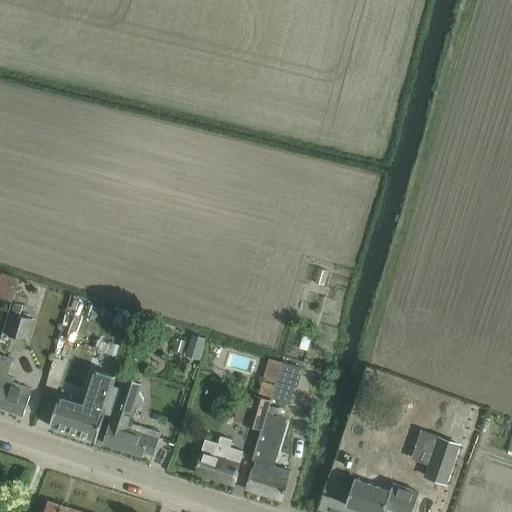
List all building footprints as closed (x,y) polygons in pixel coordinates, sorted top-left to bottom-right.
[(89,303),(86,311),(109,319),(112,311),(89,303)] [(34,318),(10,312),(5,332),(28,338),(34,318)] [(190,333),(184,355),(200,359),(206,338),(190,333)] [(0,353),(0,408),(23,416),(32,388),(13,382),(14,377),(7,375),(13,358),(0,353)] [(262,377),(275,381),(282,360),(269,356),(262,377)] [(275,381),(270,397),(291,403),(303,366),(282,360),(275,381)] [(59,395),(49,426),(96,440),(115,376),(93,369),(83,402),(59,395)] [(397,375),(386,376),(387,386),(398,385),(397,375)] [(124,379),(109,423),(103,442),(142,455),(144,450),(153,453),(160,432),(130,422),(135,405),(143,399),(139,390),(141,384),(124,379)] [(246,423),(262,428),(267,412),(271,398),(255,393),(246,423)] [(252,467),(251,469),(246,488),(281,499),(290,469),(274,463),(288,418),(267,412),(262,428),(253,459),(256,460),(254,467),(252,467)] [(205,438),(201,452),(195,471),(234,483),(244,450),(231,446),(233,438),(220,434),(218,442),(205,438)] [(410,446),(404,464),(442,477),(448,459),(410,446)] [(352,485),(345,504),(367,511),(384,511),(386,506),(403,511),(412,511),(418,496),(419,492),(392,482),(390,489),(354,477),(352,485)] [(84,511),(48,500),(43,511),(84,511)]
